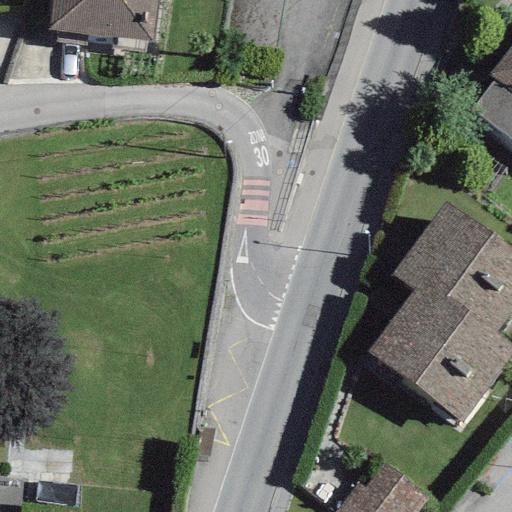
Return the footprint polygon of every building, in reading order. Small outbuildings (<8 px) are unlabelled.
[(157,0),(52,0),(49,30),(152,42),(157,0)] [(242,0),(238,51),(288,56),(292,0),(242,0)] [(511,44),(489,74),(495,79),(471,111),(511,141),(511,44)] [(511,309),(511,253),(443,203),(389,275),(411,291),(422,278),(495,332),(511,309)] [(511,351),(511,344),(495,332),(422,278),(411,291),(366,353),(460,422),(511,351)] [(415,511),(426,499),(382,464),(362,489),(356,484),(333,511),(415,511)]
